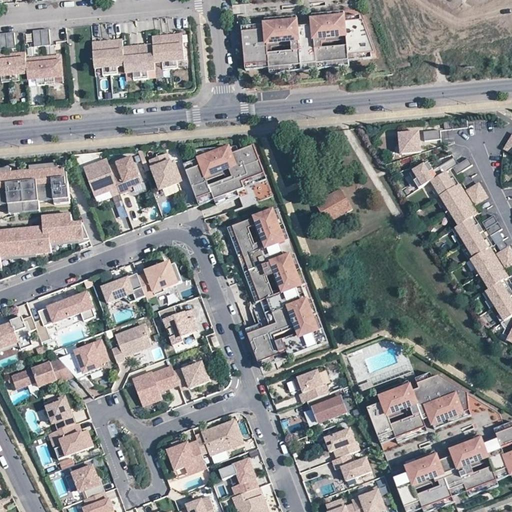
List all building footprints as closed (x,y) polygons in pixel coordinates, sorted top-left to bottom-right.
[(345,18),(344,12),(312,15),(313,21),(345,18)] [(298,22),(297,17),(265,20),(266,25),(298,22)] [(266,30),(242,32),(246,66),(269,64),(270,69),(349,61),(349,56),(372,54),(372,59),(378,58),(377,54),(365,21),(361,21),(345,23),(345,18),(313,21),(313,26),(298,27),(298,22),(266,25),(266,30)] [(49,30),(41,31),(43,47),(51,46),(49,30)] [(43,47),(41,31),(33,32),(35,48),(43,47)] [(15,33),(7,34),(8,50),(16,49),(15,33)] [(0,50),(0,51),(8,50),(7,34),(0,34),(0,50)] [(185,61),(183,35),(153,38),(154,45),(124,48),(123,41),(93,43),(95,70),(103,69),(104,76),(119,75),(118,67),(126,67),(127,74),(134,73),(135,81),(150,80),(149,72),(157,71),(156,64),(163,63),(164,71),(179,69),(178,62),(185,61)] [(28,75),(27,60),(26,54),(8,55),(11,76),(19,76),(28,75)] [(11,76),(8,55),(0,55),(0,77),(2,77),(11,76)] [(63,78),(61,56),(44,58),(46,79),(55,78),(63,78)] [(46,79),(44,58),(27,60),(28,75),(29,81),(37,80),(46,79)] [(186,69),(185,61),(178,62),(179,69),(186,69)] [(275,73),(350,67),(349,61),(274,68),(275,73)] [(103,69),(95,70),(96,77),(104,76),(103,69)] [(157,79),(157,71),(149,72),(150,80),(157,79)] [(440,131),(424,132),(425,140),(441,139),(440,131)] [(421,152),(419,133),(400,135),(402,155),(421,152)] [(243,183),(265,174),(254,146),(239,152),(232,155),(229,149),(225,150),(199,160),(202,166),(187,172),(197,200),(213,194),(215,201),(238,192),(245,189),(243,183)] [(199,160),(225,150),(225,149),(197,151),(199,160)] [(144,150),(138,152),(142,162),(148,160),(144,150)] [(181,181),(174,163),(171,163),(168,154),(150,161),(161,191),(179,184),(178,183),(181,181)] [(132,157),(110,166),(120,194),(121,195),(128,192),(127,189),(132,188),(142,184),(132,157)] [(438,168),(442,175),(450,170),(457,166),(453,159),(438,168)] [(110,166),(107,160),(84,168),(95,197),(111,191),(113,197),(120,194),(110,166)] [(199,160),(184,166),(187,172),(202,166),(199,160)] [(438,178),(429,163),(410,175),(419,189),(432,182),(438,178)] [(0,214),(72,208),(69,174),(69,173),(59,174),(58,166),(31,169),(32,177),(13,179),(12,170),(0,171),(0,214)] [(459,185),(450,170),(442,175),(438,178),(432,182),(441,197),(459,185)] [(267,181),(265,174),(243,183),(245,189),(267,181)] [(466,192),(470,199),(483,191),(479,184),(466,192)] [(469,200),(459,185),(441,197),(450,212),(469,200)] [(315,203),(327,225),(353,210),(341,189),(315,203)] [(483,191),(470,199),(474,206),(487,198),(483,191)] [(217,206),(240,197),(238,192),(215,201),(217,206)] [(215,201),(213,194),(197,200),(200,206),(215,201)] [(478,215),(469,200),(450,212),(459,226),(474,217),(478,215)] [(302,287),(291,257),(286,259),(280,244),(286,242),(274,212),(233,228),(245,258),(248,257),(253,271),(250,272),(261,302),(268,300),(277,325),(271,327),(281,356),(288,353),(290,358),(319,347),(314,334),(319,332),(308,301),(303,303),(297,289),(302,287)] [(482,224),(486,231),(498,223),(494,216),(482,224)] [(484,232),(474,217),(459,226),(456,228),(465,243),(484,232)] [(91,243),(84,226),(74,227),(73,219),(44,222),(45,230),(0,234),(0,270),(3,270),(2,260),(53,255),(52,245),(78,242),(80,247),(91,243)] [(498,223),(486,231),(490,237),(502,230),(498,223)] [(245,258),(233,228),(229,229),(240,260),(245,258)] [(493,247),(484,232),(465,243),(475,258),(490,249),(493,247)] [(497,255),(501,262),(511,255),(511,250),(510,247),(497,255)] [(499,263),(490,249),(475,258),(471,260),(481,275),(499,263)] [(511,255),(501,262),(506,269),(511,264),(511,255)] [(508,278),(499,263),(481,275),(490,290),(505,280),(508,278)] [(146,298),(147,300),(166,293),(164,290),(183,283),(176,265),(172,266),(167,268),(166,264),(146,272),(147,274),(139,277),(146,298)] [(261,302),(250,272),(245,274),(257,304),(261,302)] [(131,304),(146,298),(139,277),(138,275),(129,278),(129,279),(103,289),(109,304),(125,298),(131,304)] [(511,296),(511,291),(505,280),(490,290),(487,292),(496,307),(511,296)] [(89,295),(41,313),(47,328),(83,314),(86,323),(98,318),(89,295)] [(511,296),(496,307),(505,322),(511,317),(511,296)] [(277,325),(268,300),(261,302),(271,327),(277,325)] [(174,307),(159,312),(163,321),(164,321),(174,347),(184,343),(183,338),(195,334),(193,329),(198,327),(195,319),(197,318),(194,310),(178,316),(174,307)] [(38,330),(33,317),(24,320),(29,333),(38,330)] [(511,342),(511,317),(505,322),(502,323),(506,329),(503,335),(510,338),(508,341),(511,342)] [(22,350),(34,346),(29,333),(24,320),(23,318),(11,322),(12,325),(0,329),(0,350),(19,344),(22,350)] [(248,335),(264,330),(262,325),(246,331),(248,335)] [(152,346),(145,326),(116,336),(120,348),(113,350),(118,363),(126,360),(124,357),(152,346)] [(281,356),(271,327),(264,330),(275,358),(281,356)] [(275,358),(264,330),(248,335),(259,364),(275,358)] [(220,345),(216,336),(211,338),(215,347),(220,345)] [(109,361),(102,342),(93,346),(94,346),(59,359),(60,361),(75,378),(78,381),(87,377),(85,374),(102,367),(101,364),(109,361)] [(275,358),(259,364),(261,369),(277,363),(275,358)] [(75,378),(60,361),(33,370),(12,378),(17,390),(37,382),(39,388),(63,379),(64,382),(75,378)] [(210,382),(203,364),(184,371),(184,369),(175,373),(179,385),(182,391),(190,388),(191,389),(210,382)] [(87,377),(104,371),(102,367),(85,374),(87,377)] [(175,373),(173,367),(154,375),(153,373),(135,380),(134,382),(143,407),(163,400),(160,393),(179,385),(175,373)] [(330,394),(327,385),(324,386),(318,371),(294,381),(298,391),(302,390),(304,393),(300,395),(303,404),(308,402),(330,394)] [(419,385),(434,379),(432,374),(417,380),(419,385)] [(434,379),(419,385),(421,390),(431,419),(434,426),(471,412),(469,394),(441,377),(434,379)] [(382,399),(412,388),(410,383),(380,394),(382,399)] [(414,393),(412,388),(382,399),(384,404),(368,410),(379,439),(395,433),(397,440),(427,428),(425,421),(414,393)] [(347,413),(342,398),(347,397),(344,389),(330,394),(308,402),(311,410),(314,409),(319,424),(347,413)] [(431,419),(421,390),(414,393),(425,421),(431,419)] [(69,416),(72,415),(66,397),(46,405),(53,425),(56,424),(59,431),(72,426),(69,416)] [(368,410),(384,404),(382,399),(366,405),(368,410)] [(436,431),(473,417),(471,412),(434,426),(436,431)] [(211,456),(244,444),(235,421),(202,433),(204,438),(197,441),(197,442),(199,447),(202,455),(209,452),(211,456)] [(94,447),(88,431),(82,433),(79,424),(76,425),(72,426),(59,431),(50,435),(59,460),(94,447)] [(497,435),(511,429),(511,424),(495,431),(497,435)] [(399,445),(429,433),(427,428),(397,440),(399,445)] [(495,475),(510,469),(511,474),(511,429),(497,435),(499,440),(484,446),(483,441),(453,452),(454,457),(440,463),(438,458),(408,469),(410,474),(395,480),(406,509),(421,503),(423,510),(454,499),(451,492),(466,486),(468,493),(498,482),(495,475)] [(360,451),(357,442),(356,443),(351,430),(326,439),(331,453),(335,451),(338,459),(360,451)] [(397,440),(395,433),(379,439),(382,446),(397,440)] [(453,452),(483,441),(481,436),(451,448),(453,452)] [(199,447),(197,442),(189,445),(191,450),(199,447)] [(207,468),(199,447),(191,450),(189,445),(189,444),(168,451),(176,472),(196,464),(199,472),(208,469),(207,468)] [(408,469),(438,458),(436,453),(406,464),(408,469)] [(59,463),(62,470),(75,465),(73,458),(59,463)] [(259,487),(255,479),(257,478),(250,459),(219,469),(223,479),(237,474),(240,483),(232,486),(235,496),(259,487)] [(372,473),(367,459),(342,469),(347,482),(372,473)] [(101,485),(94,467),(74,474),(80,491),(83,493),(85,492),(88,499),(105,493),(106,493),(103,485),(101,485)] [(470,498),(500,487),(498,482),(468,493),(470,498)] [(264,511),(259,496),(263,495),(260,487),(259,487),(235,496),(233,497),(238,511),(264,511)] [(355,511),(385,511),(378,490),(360,496),(361,500),(352,502),(353,505),(355,511)] [(114,511),(114,510),(110,500),(108,501),(105,493),(88,499),(85,501),(88,508),(86,509),(87,511),(114,511)] [(188,506),(179,510),(179,511),(215,511),(209,495),(187,503),(188,506)] [(268,511),(263,495),(259,496),(264,511),(268,511)] [(424,511),(432,511),(455,503),(454,499),(423,510),(424,511)] [(355,511),(353,505),(344,508),(342,501),(327,506),(328,511),(355,511)] [(418,511),(423,510),(421,503),(406,509),(406,511),(418,511)]
